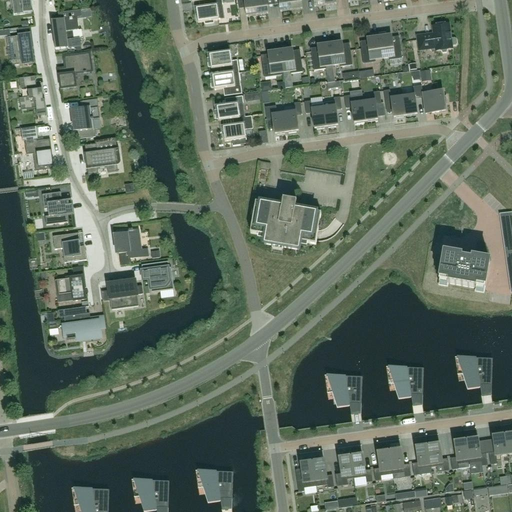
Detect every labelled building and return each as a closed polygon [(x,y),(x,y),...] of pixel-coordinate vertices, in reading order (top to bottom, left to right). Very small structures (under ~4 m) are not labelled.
[(33,13),(31,0),(13,0),(12,0),(14,15),(33,13)] [(205,22),(206,24),(213,23),(213,21),(225,20),(222,0),(213,0),(209,1),(210,8),(196,10),(198,23),(205,22)] [(243,0),(246,17),(257,15),(255,0),(243,0)] [(266,0),(255,0),(257,15),(268,14),(266,0)] [(278,0),(280,12),(291,10),(289,0),(278,0)] [(301,0),(289,0),(291,10),(303,9),(301,0)] [(59,20),(52,21),(53,34),(54,42),(55,50),(81,47),(80,39),(74,40),(73,32),(79,31),(77,18),(91,16),(90,9),(70,12),(71,19),(59,20)] [(433,27),(434,34),(417,37),(419,51),(436,49),(436,52),(441,51),(442,54),(447,53),(448,50),(452,50),(452,47),(456,46),(457,44),(456,40),(455,39),(451,39),(449,24),(433,27)] [(379,34),(382,60),(389,59),(390,61),(402,59),(399,37),(392,38),(392,36),(386,37),(386,33),(379,34)] [(376,60),(382,60),(379,34),(372,35),(373,39),(367,40),(368,42),(360,43),(363,65),(376,63),(376,60)] [(23,65),(34,64),(30,35),(6,39),(7,47),(10,47),(12,62),(22,60),(23,65)] [(329,41),(333,66),(340,65),(340,68),(353,66),(350,44),(342,45),(342,43),(337,44),(336,40),(329,41)] [(333,66),(329,41),(323,42),(323,46),(318,47),(318,49),(311,50),(314,71),(326,70),(326,67),(333,66)] [(287,47),(280,48),(283,73),(290,72),(291,75),(303,73),(300,51),(293,52),(293,50),(287,51),(287,47)] [(268,53),(269,55),(261,56),(264,78),(284,76),(283,73),(280,48),(273,49),(274,53),(268,53)] [(93,72),(90,54),(68,56),(69,63),(65,64),(66,72),(58,73),(61,90),(75,88),(73,75),(84,74),(87,74),(87,73),(93,72)] [(227,75),(239,74),(237,61),(232,62),(231,54),(209,57),(210,59),(208,60),(209,67),(211,67),(211,70),(226,68),(227,75)] [(230,96),(242,95),(239,74),(227,75),(212,77),(213,80),(211,80),(212,88),(214,88),(214,91),(229,89),(230,96)] [(37,90),(35,77),(19,79),(21,89),(31,87),(31,91),(28,91),(29,98),(20,99),(21,111),(36,109),(37,116),(47,115),(45,101),(44,101),(42,90),(37,90)] [(414,94),(402,95),(406,117),(417,116),(415,100),(423,99),(423,95),(422,87),(413,88),(414,94)] [(423,95),(423,99),(426,115),(446,112),(445,104),(447,104),(446,96),(446,97),(444,97),(443,90),(430,92),(430,94),(423,95)] [(394,119),(406,117),(402,95),(391,97),(390,91),(384,92),(386,104),(392,103),(394,119)] [(363,98),(366,123),(378,121),(376,105),(382,104),(380,93),(374,93),(374,97),(369,97),(370,102),(364,103),(363,98)] [(236,119),(245,118),(243,97),(230,99),(231,107),(217,109),(217,111),(215,112),(216,119),(218,119),(219,122),(236,119)] [(366,123),(363,98),(351,100),(351,97),(344,97),(346,109),(352,109),(354,125),(366,123)] [(336,111),(342,110),(340,98),(334,99),(335,102),(330,103),(330,107),(324,108),(326,128),(338,127),(336,111)] [(100,120),(98,100),(81,102),(82,110),(72,111),(74,132),(77,131),(79,140),(96,138),(94,120),(100,120)] [(305,103),(306,115),(312,114),(315,130),(326,128),(324,108),(312,110),(311,102),(305,103)] [(296,116),(302,115),(301,103),(295,104),(296,112),(285,114),(284,111),(284,112),(287,134),(299,132),(296,116)] [(287,134),(284,112),(277,112),(276,107),(265,108),(267,120),(273,119),(275,136),(287,134)] [(252,117),(245,118),(236,119),(237,127),(223,129),(225,142),(232,141),(233,147),(247,145),(245,131),(253,130),(252,117)] [(36,172),(54,169),(50,140),(37,142),(37,140),(38,140),(37,127),(21,129),(23,142),(25,141),(27,155),(41,154),(42,159),(34,160),(36,172)] [(119,150),(117,150),(116,141),(96,144),(97,153),(84,154),(84,155),(86,155),(88,176),(99,175),(98,170),(107,169),(108,173),(118,172),(115,151),(119,151),(119,150)] [(52,194),(42,195),(44,210),(48,209),(49,217),(45,217),(45,218),(55,217),(56,225),(68,223),(67,215),(73,214),(71,200),(62,202),(53,203),(52,194)] [(316,245),(321,214),(296,210),(297,204),(297,202),(283,200),(282,207),(256,203),(251,234),(266,237),(264,245),(299,251),(301,243),(316,245)] [(130,259),(148,257),(147,250),(141,251),(138,231),(133,231),(133,230),(129,231),(129,232),(126,232),(126,234),(115,236),(117,255),(129,253),(130,259)] [(79,234),(53,237),(55,251),(63,249),(65,264),(87,261),(85,247),(80,247),(79,234)] [(439,282),(485,290),(489,264),(490,262),(474,259),(472,259),(472,260),(470,261),(463,260),(461,258),(462,257),(444,254),(439,282)] [(149,272),(147,272),(147,276),(148,279),(147,279),(147,280),(150,280),(151,293),(161,292),(160,290),(172,289),(171,279),(173,278),(171,268),(169,269),(168,263),(158,264),(158,265),(159,265),(160,270),(149,271),(149,272)] [(86,285),(85,277),(75,279),(74,277),(65,278),(66,280),(57,281),(59,296),(73,294),(74,302),(86,300),(84,285),(86,285)] [(108,285),(112,311),(139,307),(138,296),(143,295),(142,287),(136,287),(136,281),(135,281),(135,282),(109,285),(108,285)] [(89,308),(89,307),(59,311),(60,318),(64,318),(67,340),(101,336),(99,322),(91,323),(90,314),(87,314),(86,308),(89,308)] [(53,315),(48,316),(50,331),(58,330),(57,323),(55,323),(53,315)] [(492,386),(493,360),(476,359),(476,358),(475,358),(476,360),(465,360),(467,371),(464,372),(466,380),(469,388),(479,386),(480,388),(480,386),(483,386),(487,386),(492,386)] [(411,396),(411,398),(412,398),(411,396),(414,395),(418,395),(423,396),(424,369),(407,369),(407,368),(406,368),(407,370),(397,370),(398,381),(395,382),(398,390),(400,397),(411,396)] [(349,404),(349,406),(350,406),(350,404),(353,404),(356,404),(361,404),(362,378),(346,377),(346,376),(345,376),(345,379),(335,378),(337,390),(333,390),(336,399),(338,406),(349,404)] [(508,455),(505,435),(493,437),(495,453),(489,454),(491,466),(497,465),(496,462),(501,461),(501,456),(508,455)] [(478,439),(466,441),(470,465),(481,464),(482,467),(488,466),(486,454),(480,455),(478,439)] [(466,441),(454,442),(457,458),(451,459),(452,471),(459,470),(458,465),(469,463),(469,465),(470,465),(466,441)] [(448,460),(442,460),(440,444),(428,446),(431,468),(437,468),(438,473),(443,472),(450,472),(448,460)] [(431,468),(428,446),(416,448),(418,464),(412,465),(414,477),(420,476),(419,470),(431,468)] [(389,452),(393,475),(404,473),(405,478),(411,477),(409,465),(403,466),(401,450),(389,452)] [(393,475),(389,452),(378,453),(380,469),(374,470),(376,482),(382,481),(381,477),(393,475)] [(351,457),(354,479),(366,478),(367,483),(373,482),(371,471),(365,471),(363,455),(351,457)] [(354,479),(351,457),(339,459),(341,475),(336,475),(337,487),(348,486),(347,480),(354,479)] [(313,463),(316,487),(328,486),(328,489),(334,488),(333,476),(327,477),(324,461),(313,463)] [(313,463),(301,464),(303,480),(297,481),(299,493),(305,492),(304,489),(316,487),(313,463)] [(232,499),(233,473),(217,473),(217,471),(216,471),(216,474),(206,473),(208,485),(204,486),(207,494),(209,501),(220,500),(220,502),(221,501),(221,499),(224,499),(228,499),(232,499)] [(156,509),(156,511),(157,510),(157,508),(160,508),(164,508),(168,508),(169,482),(153,482),(153,480),(152,480),(152,483),(142,482),(144,494),(140,494),(143,503),(146,510),(156,509)] [(108,511),(109,491),(93,490),(93,489),(92,489),(92,491),(82,491),(84,503),(80,503),(83,511),(108,511)] [(424,501),(425,508),(434,507),(433,500),(424,501)]
